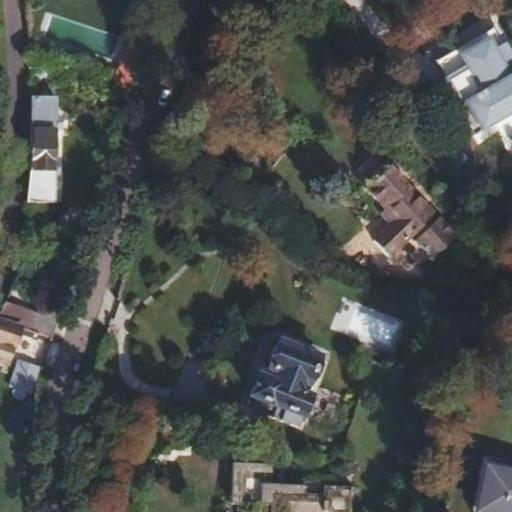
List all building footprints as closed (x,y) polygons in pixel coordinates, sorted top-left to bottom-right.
[(511,116),(511,63),(493,31),(436,64),(461,107),(456,110),(473,139),(511,116)] [(209,86),(191,79),(175,128),(193,134),(199,115),(209,86)] [(54,98),(30,98),(30,168),(25,201),(37,202),(52,202),(54,98)] [(199,115),(193,134),(199,136),(205,117),(199,115)] [(438,216),(391,161),(367,181),(386,204),(382,208),(391,218),(373,234),(387,251),(410,232),(431,257),(455,236),(438,216)] [(51,338),(56,323),(56,318),(2,302),(0,306),(0,321),(20,328),(51,338)] [(0,363),(5,365),(20,328),(0,321),(0,363)] [(211,412),(250,426),(259,403),(304,420),(312,398),(305,396),(319,360),(279,345),(266,381),(257,379),(250,400),(220,389),(211,412)] [(35,389),(45,357),(29,352),(19,383),(35,389)] [(127,433),(138,402),(90,385),(84,405),(84,417),(127,433)] [(353,511),(354,494),(334,493),(334,486),(299,485),(299,493),(272,491),(273,469),(240,467),(237,509),(270,510),(269,511),(353,511)] [(511,511),(511,491),(480,487),(475,511),(511,511)]
